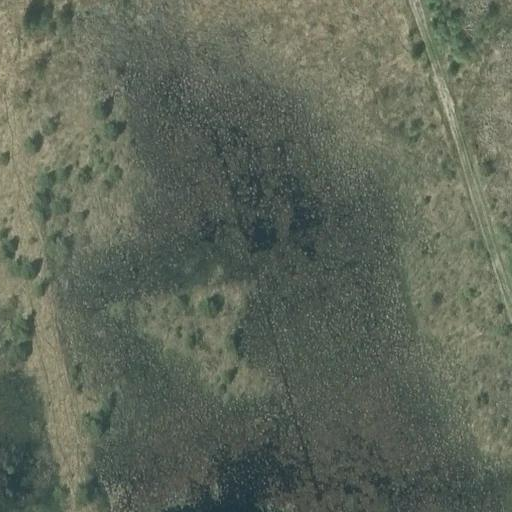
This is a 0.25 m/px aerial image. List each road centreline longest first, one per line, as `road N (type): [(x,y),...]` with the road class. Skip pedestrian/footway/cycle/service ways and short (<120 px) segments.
road 1 (track): [(82,511),(6,95)]
road 2 (track): [(410,0),(511,311)]
